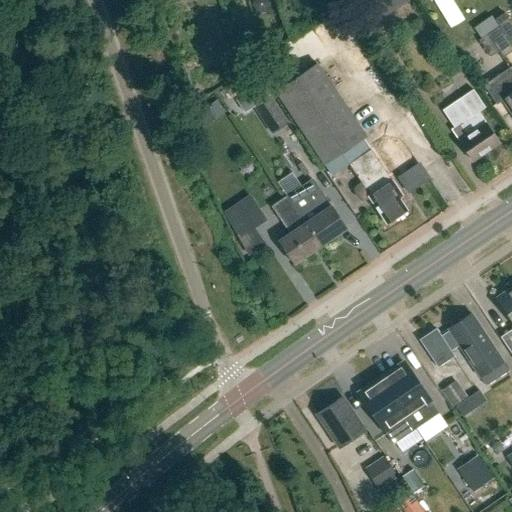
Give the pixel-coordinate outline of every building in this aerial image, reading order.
[(373,0),(385,17),(409,0),(373,0)] [(511,51),(511,23),(504,12),(494,19),(492,16),(474,28),(482,39),(480,40),(491,57),(499,51),(503,58),(511,51)] [(324,164),(365,137),(317,63),(275,91),(324,164)] [(511,66),(483,84),(495,104),(502,99),(511,114),(511,66)] [(458,124),(466,135),(458,141),(471,161),(499,143),(478,112),(485,108),(473,90),(442,110),(454,127),(458,124)] [(198,98),(202,109),(215,104),(211,93),(198,98)] [(287,123),(269,96),(254,106),(272,133),(287,123)] [(288,126),(277,132),(286,148),(297,142),(288,126)] [(391,181),(369,150),(347,165),(360,184),(356,187),(354,191),(355,195),(357,198),(361,201),(365,200),(368,198),(386,223),(406,210),(398,198),(401,196),(391,181)] [(285,197),(293,209),(304,224),(305,224),(320,247),(346,229),(314,182),(303,189),(301,186),(285,197)] [(249,196),(236,204),(236,205),(252,228),(265,220),(249,196)] [(271,207),(289,234),(278,242),(294,264),(320,247),(305,224),(304,224),(293,209),(285,197),(271,207)] [(511,286),(496,298),(511,322),(511,286)] [(450,351),(459,345),(485,386),(508,371),(471,314),(468,316),(465,315),(458,319),(458,322),(448,329),(449,331),(441,336),(436,328),(419,340),(437,367),(454,356),(450,351)] [(306,335),(325,324),(320,315),(301,326),(306,335)] [(404,363),(381,378),(416,429),(439,413),(430,402),(431,401),(404,363)] [(393,444),(416,429),(381,378),(358,394),(385,433),(393,444)] [(460,387),(446,397),(453,407),(467,397),(460,387)] [(338,446),(363,429),(342,397),(316,414),(338,446)] [(468,398),(456,406),(463,417),(475,409),(468,398)] [(474,492),(494,478),(478,455),(458,469),(474,492)] [(370,475),(379,489),(398,478),(388,463),(370,475)] [(424,511),(412,494),(400,503),(405,511),(424,511)]
